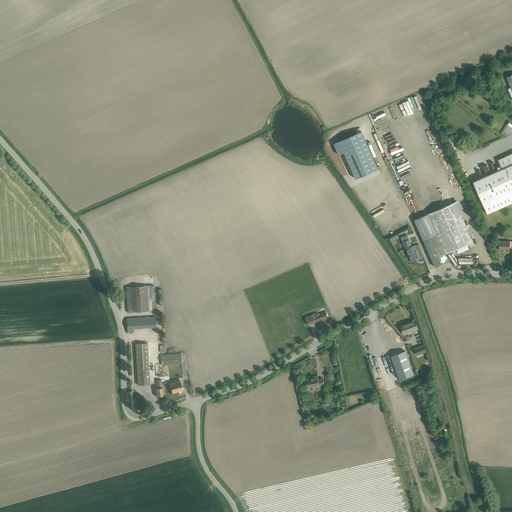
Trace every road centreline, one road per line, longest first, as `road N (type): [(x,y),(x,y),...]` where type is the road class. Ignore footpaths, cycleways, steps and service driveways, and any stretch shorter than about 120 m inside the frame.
road 1 (tertiary): [(195,401),(129,412),(122,332),(90,249),(0,138)]
road 2 (unclassified): [(195,401),(260,377),(422,283),(511,274)]
road 3 (tertiary): [(236,511),(200,452),(195,401)]
